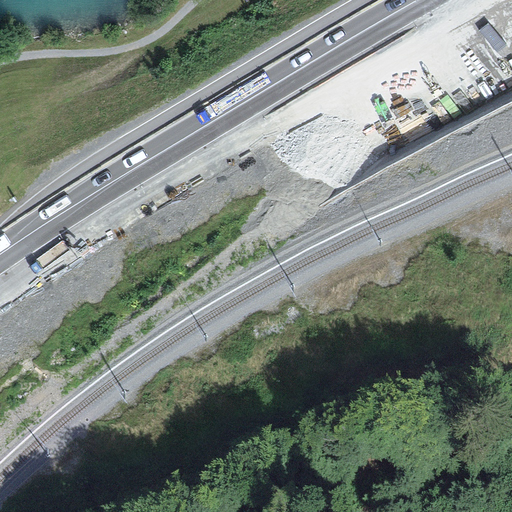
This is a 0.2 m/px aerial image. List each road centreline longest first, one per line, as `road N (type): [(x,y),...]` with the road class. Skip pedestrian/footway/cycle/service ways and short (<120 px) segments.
road 1 (trunk): [(0,335),(207,190),(511,21)]
road 2 (primary): [(0,255),(196,135),(469,0)]
